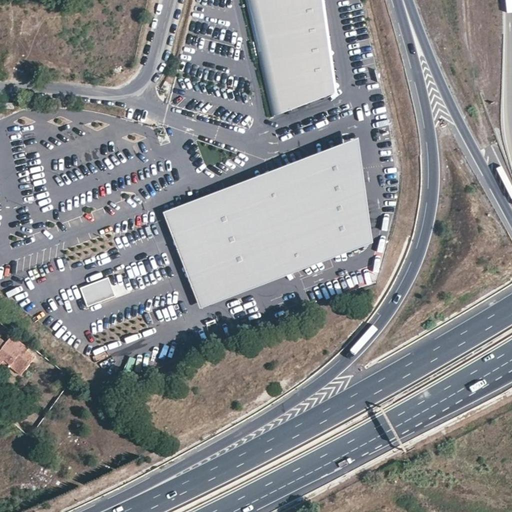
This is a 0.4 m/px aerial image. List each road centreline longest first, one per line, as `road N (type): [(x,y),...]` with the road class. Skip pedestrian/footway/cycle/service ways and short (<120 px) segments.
road 1 (motorway): [(401,0),(429,134),(432,193),(422,244),(396,299),(327,376),(99,511)]
road 2 (motorway): [(511,309),(132,511)]
road 3 (motorway): [(222,511),(511,354)]
road 4 (motorway): [(404,0),(511,220)]
road 5 (residential): [(169,0),(154,61),(137,87),(113,95),(0,90)]
road 6 (motorway): [(511,129),(510,0)]
